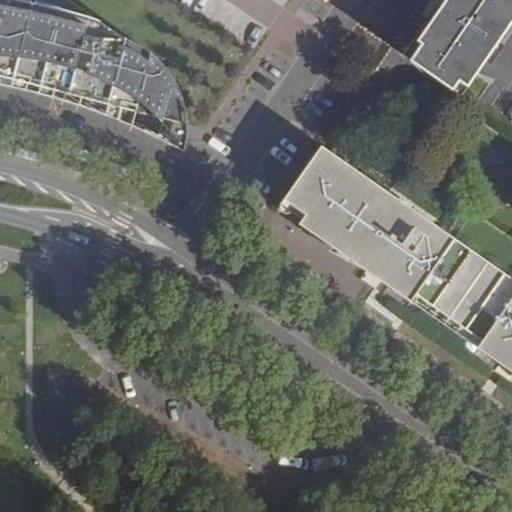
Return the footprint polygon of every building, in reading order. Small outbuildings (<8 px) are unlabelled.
[(112,33),(125,37),(99,15),(62,5),(40,0),(0,0),(0,3),(13,6),(30,9),(64,18),(88,25),(101,28),(112,33)] [(430,21),(405,56),(464,97),(511,28),(511,0),(422,0),(419,5),(416,10),(430,21)] [(184,137),(193,150),(194,135),(193,124),(190,107),(185,94),(179,81),(170,70),(162,61),(154,54),(140,45),(129,38),(125,37),(112,33),(101,28),(88,25),(64,18),(30,9),(13,6),(0,3),(0,57),(18,58),(45,60),(68,66),(90,73),(107,81),(125,91),(143,102),(157,111),(172,123),(184,137)] [(0,83),(5,84),(30,89),(48,93),(68,98),(80,101),(160,133),(193,150),(184,137),(172,123),(157,111),(143,102),(125,91),(107,81),(90,73),(68,66),(45,60),(18,58),(0,57),(0,83)] [(511,275),(479,252),(327,146),(291,199),(310,213),(304,223),(385,280),(441,319),(511,367),(511,275)] [(71,169),(87,175),(90,169),(73,163),(71,169)]
